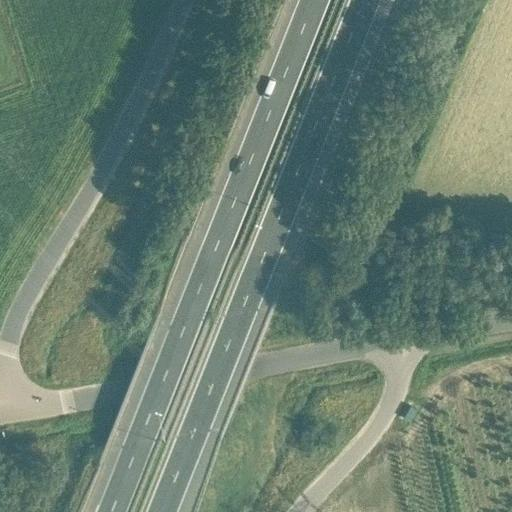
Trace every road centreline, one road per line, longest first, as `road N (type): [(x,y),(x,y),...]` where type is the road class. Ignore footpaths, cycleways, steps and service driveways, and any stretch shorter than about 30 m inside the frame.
road 1 (motorway): [(161,511),(365,0)]
road 2 (motorway): [(313,0),(110,511)]
road 3 (unclassified): [(0,398),(17,312),(187,0)]
road 4 (unclassified): [(0,414),(401,339)]
road 5 (unclassified): [(316,511),(376,439),(401,381),(401,339)]
